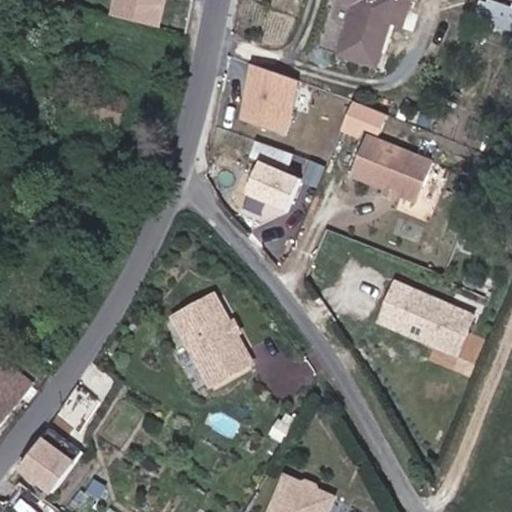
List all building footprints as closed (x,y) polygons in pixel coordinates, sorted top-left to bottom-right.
[(138,0),(88,0),(79,26),(122,42),(138,0)] [(352,31),(360,4),(347,0),(302,0),(300,10),(315,15),(298,63),(336,75),(352,31)] [(361,3),(360,4),(352,31),(364,36),(372,8),(361,3)] [(240,122),(293,131),(303,75),(251,65),(240,122)] [(98,102),(54,87),(44,116),(90,131),(98,102)] [(344,124),(379,139),(391,113),(356,98),(344,124)] [(511,99),(503,123),(511,125),(511,99)] [(396,170),(326,143),(311,183),(379,210),(396,170)] [(294,212),(305,172),(255,159),(242,209),(257,213),(259,203),(294,212)] [(209,328),(204,320),(186,288),(146,311),(184,381),(226,357),(209,328)] [(423,366),(440,326),(380,302),(363,342),(423,366)] [(210,316),(204,320),(209,328),(215,325),(210,316)] [(10,456),(38,477),(57,451),(45,439),(52,430),(30,415),(17,432),(24,437),(10,456)] [(0,469),(0,486),(21,502),(38,477),(10,456),(0,469)] [(297,511),(304,497),(292,491),(290,486),(280,482),(276,485),(257,476),(241,511),(297,511)]
